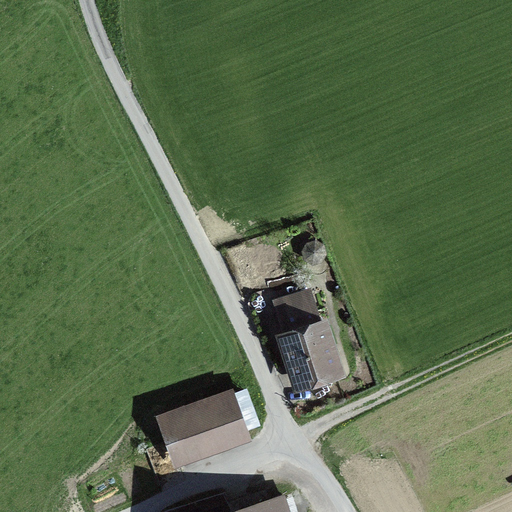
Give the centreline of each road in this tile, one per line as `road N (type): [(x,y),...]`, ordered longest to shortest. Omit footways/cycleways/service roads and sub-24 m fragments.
road 1 (unclassified): [(83,0),(100,54),(286,434),(334,511)]
road 2 (track): [(511,335),(130,511)]
